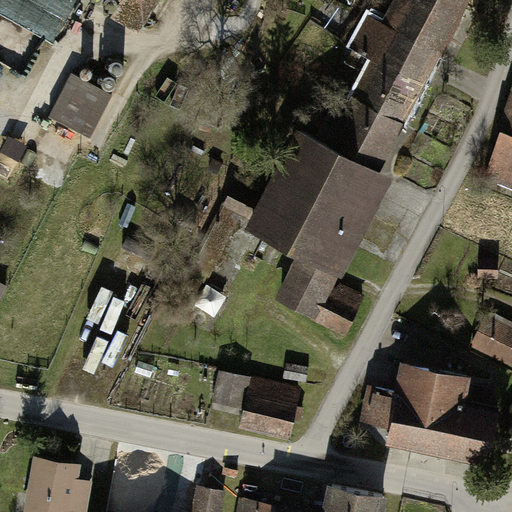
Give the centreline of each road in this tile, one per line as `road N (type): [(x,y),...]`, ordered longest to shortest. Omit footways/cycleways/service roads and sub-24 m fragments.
road 1 (residential): [(310,458),(481,129),(511,44)]
road 2 (unclassified): [(310,458),(0,401)]
road 3 (unclassified): [(487,511),(446,486),(310,458)]
